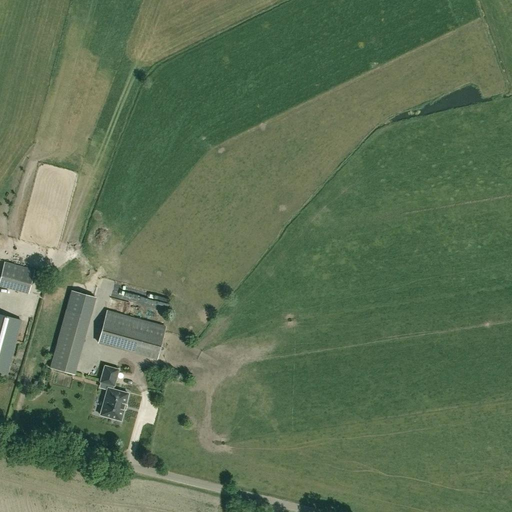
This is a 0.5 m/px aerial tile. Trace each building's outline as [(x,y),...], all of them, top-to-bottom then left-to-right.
[(0,285),(28,293),(34,270),(4,262),(0,277),(0,285)] [(0,314),(0,371),(7,374),(21,320),(0,314)] [(160,354),(166,326),(115,316),(113,327),(104,325),(101,341),(160,354)] [(50,368),(73,374),(76,364),(53,358),(50,368)] [(118,370),(104,366),(100,382),(101,383),(101,382),(109,385),(108,388),(107,388),(100,415),(120,421),(128,394),(112,390),(113,386),(114,386),(118,370)]
